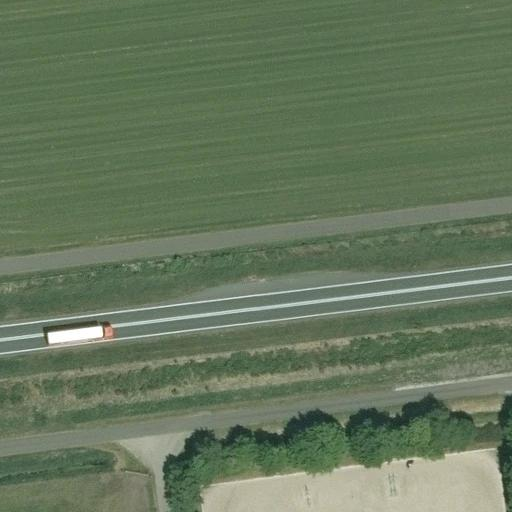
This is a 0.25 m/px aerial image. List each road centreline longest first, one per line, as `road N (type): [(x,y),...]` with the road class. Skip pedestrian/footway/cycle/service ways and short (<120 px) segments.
road 1 (unclassified): [(511,387),(0,450)]
road 2 (trunk): [(0,342),(511,279)]
road 3 (unclassified): [(511,201),(0,263)]
